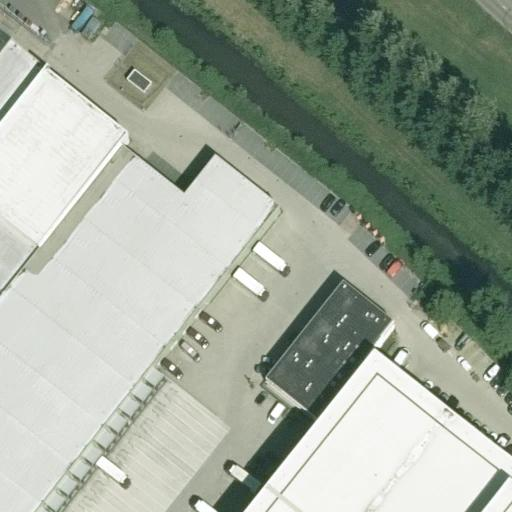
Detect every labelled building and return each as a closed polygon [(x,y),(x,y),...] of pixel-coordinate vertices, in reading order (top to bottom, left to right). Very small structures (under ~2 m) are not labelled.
[(0,307),(28,272),(78,210),(123,154),(130,145),(0,41),(0,307)] [(151,87),(134,73),(127,83),(144,96),(151,87)] [(123,154),(78,210),(204,310),(281,215),(216,164),(185,203),(123,154)] [(78,210),(28,272),(154,373),(204,310),(78,210)] [(28,272),(0,307),(0,365),(98,444),(154,373),(28,272)] [(344,292),(268,387),(316,425),(380,346),(391,332),(392,330),(361,305),(344,292)] [(0,479),(41,511),(44,511),(98,444),(0,365),(0,479)] [(511,475),(376,368),(261,511),(511,511),(511,503),(511,502),(511,475)] [(41,511),(0,479),(0,511),(41,511)]
